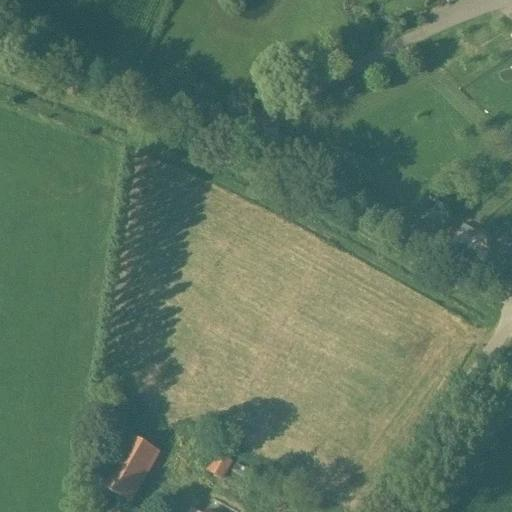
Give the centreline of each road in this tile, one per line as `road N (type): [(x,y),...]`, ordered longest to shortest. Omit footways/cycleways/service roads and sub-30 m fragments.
road 1 (unclassified): [(511,294),(270,152),(0,44)]
road 2 (unclassified): [(377,511),(511,320)]
